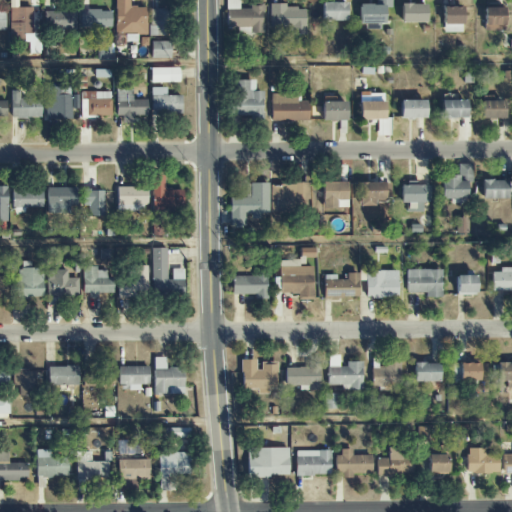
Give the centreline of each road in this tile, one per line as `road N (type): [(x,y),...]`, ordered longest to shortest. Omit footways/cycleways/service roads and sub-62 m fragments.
road 1 (residential): [(0,335),(511,330)]
road 2 (tertiary): [(209,155),(228,511)]
road 3 (residential): [(209,155),(511,152)]
road 4 (residential): [(228,511),(511,511)]
road 5 (tertiary): [(0,156),(209,155)]
road 6 (residential): [(208,0),(209,155)]
